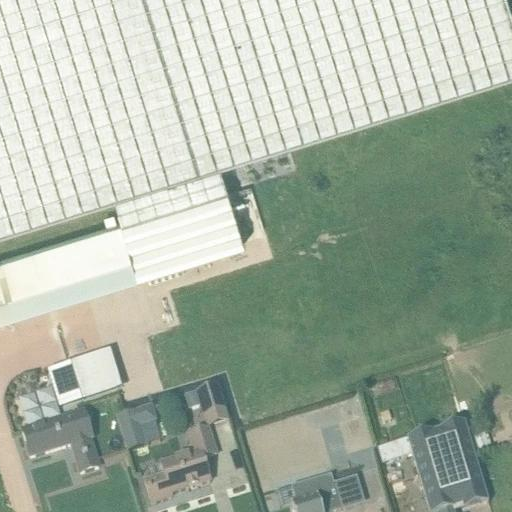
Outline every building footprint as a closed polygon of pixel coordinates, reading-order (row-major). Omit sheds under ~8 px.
[(0,0),(0,235),(113,200),(201,173),(219,167),(225,165),(288,145),(511,75),(511,15),(507,0),(0,0)] [(219,167),(201,173),(113,200),(120,225),(0,262),(0,321),(243,246),(219,167)] [(106,353),(70,365),(81,402),(118,390),(106,353)] [(20,384),(12,387),(14,395),(22,392),(20,384)] [(216,456),(209,431),(229,425),(217,387),(194,394),(198,408),(205,430),(188,436),(194,455),(160,465),(162,473),(143,479),(151,505),(172,498),(171,496),(210,483),(203,460),(216,456)] [(194,394),(184,397),(188,411),(198,408),(194,394)] [(137,412),(118,418),(128,452),(147,446),(137,412)] [(388,412),(379,414),(382,424),(391,421),(388,412)] [(84,413),(22,432),(30,459),(71,446),(80,474),(99,469),(90,440),(92,440),(84,413)] [(466,423),(464,424),(409,440),(430,511),(455,511),(455,509),(488,500),(489,503),(491,503),(477,457),(466,423)] [(296,504),(291,506),(292,511),(335,511),(341,510),(331,476),(291,488),(296,504)]
